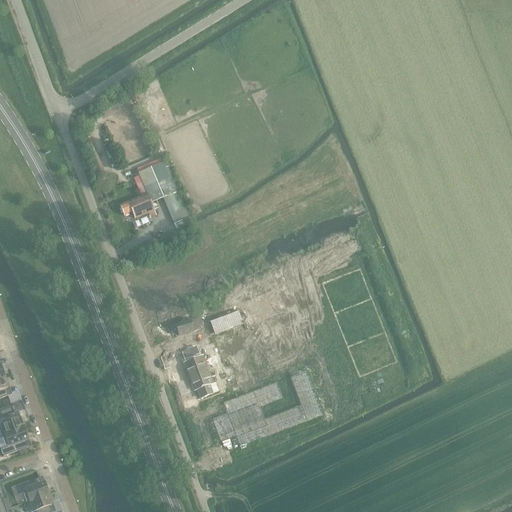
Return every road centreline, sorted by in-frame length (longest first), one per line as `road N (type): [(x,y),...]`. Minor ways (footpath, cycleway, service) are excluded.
road 1 (secondary): [(0,106),(57,207),(174,511)]
road 2 (unclassified): [(58,112),(205,511)]
road 3 (unclassified): [(243,0),(58,112)]
road 4 (residential): [(6,334),(50,453)]
